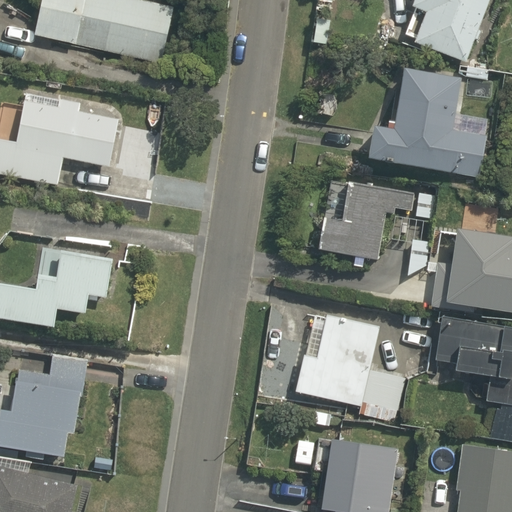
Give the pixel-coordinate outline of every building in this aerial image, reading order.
[(174,10),(124,0),(38,0),(31,39),(162,66),(174,10)] [(408,0),(404,11),(422,19),(412,44),(466,67),(494,0),(408,0)] [(457,133),(462,77),(401,72),(396,127),(373,125),(369,170),(485,180),(489,136),(457,133)] [(117,119),(22,103),(16,142),(0,139),(0,182),(54,191),(60,159),(109,167),(117,119)] [(396,211),(410,213),(413,192),(346,185),(341,224),(322,222),(318,255),(376,261),(381,218),(395,219),(396,211)] [(112,299),(116,258),(56,253),(54,290),(0,285),(0,322),(54,327),(55,311),(88,314),(90,297),(112,299)] [(473,403),(482,404),(482,412),(488,412),(485,440),(511,442),(511,324),(436,317),(431,370),(453,372),(451,393),(474,395),(473,403)] [(370,370),(373,328),(320,323),(318,358),(300,356),(296,403),(399,411),(402,373),(370,370)] [(0,408),(0,449),(63,457),(65,433),(80,434),(89,360),(50,356),(47,381),(18,378),(15,410),(0,408)] [(389,511),(396,449),(327,442),(320,511),(389,511)] [(511,511),(511,454),(457,451),(452,511),(511,511)] [(29,462),(0,457),(0,511),(69,511),(73,484),(27,477),(29,462)]
